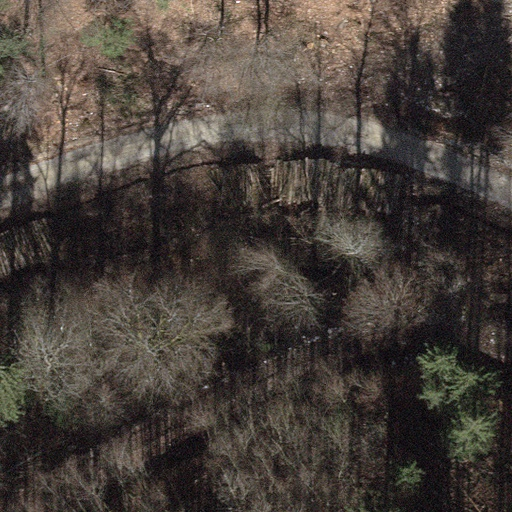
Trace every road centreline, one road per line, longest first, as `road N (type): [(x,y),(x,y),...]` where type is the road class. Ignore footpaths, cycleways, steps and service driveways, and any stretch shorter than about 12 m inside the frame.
road 1 (track): [(0,217),(277,146),(406,163),(511,224)]
road 2 (track): [(511,358),(473,341),(338,353),(23,511)]
